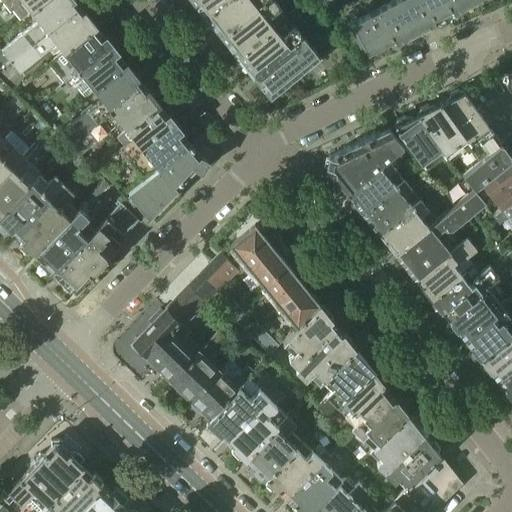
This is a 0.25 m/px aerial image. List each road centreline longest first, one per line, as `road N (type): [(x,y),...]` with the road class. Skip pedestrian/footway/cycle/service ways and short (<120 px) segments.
road 1 (residential): [(511,474),(255,153)]
road 2 (residential): [(60,359),(255,153)]
road 3 (residential): [(255,153),(464,54)]
road 4 (secondary): [(216,511),(60,359)]
road 5 (residential): [(255,153),(133,0)]
